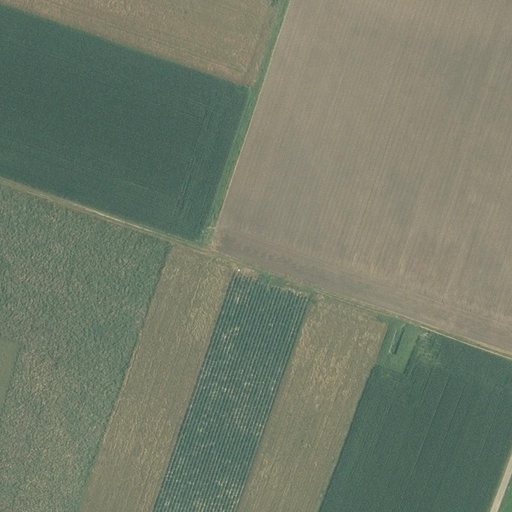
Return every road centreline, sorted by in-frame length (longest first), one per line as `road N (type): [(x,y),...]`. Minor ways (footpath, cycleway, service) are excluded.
road 1 (track): [(511,358),(0,185)]
road 2 (track): [(297,0),(210,260)]
